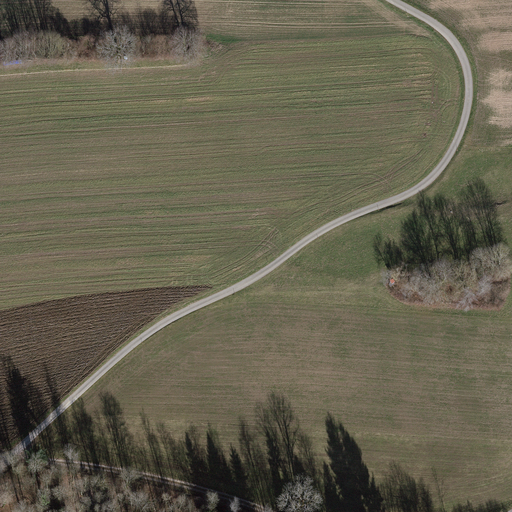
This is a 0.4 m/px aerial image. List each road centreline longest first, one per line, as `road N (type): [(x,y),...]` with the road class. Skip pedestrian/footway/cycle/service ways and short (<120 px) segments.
road 1 (unclassified): [(0,466),(160,324),(432,177),(462,128),(466,66),(446,33),(392,0)]
road 2 (track): [(10,456),(95,466),(269,511)]
